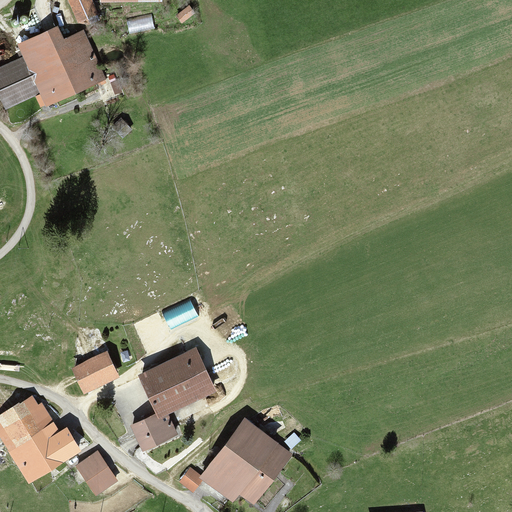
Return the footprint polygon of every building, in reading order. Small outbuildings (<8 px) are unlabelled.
[(97,18),(88,0),(72,0),(69,2),(79,26),(97,18)] [(59,32),(21,48),(26,60),(0,71),(0,92),(7,108),(41,94),(47,109),(104,85),(84,37),(64,46),(59,32)] [(157,421),(157,422),(135,432),(146,454),(177,439),(167,418),(215,398),(197,356),(140,380),(157,421)] [(107,358),(74,371),(84,396),(117,383),(107,358)] [(35,399),(0,421),(0,436),(35,490),(77,462),(74,457),(80,452),(66,431),(60,436),(35,399)] [(249,426),(206,481),(245,511),(249,511),(291,459),(249,426)] [(98,453),(76,468),(98,499),(120,484),(98,453)] [(193,470),(182,482),(194,492),(204,479),(193,470)]
